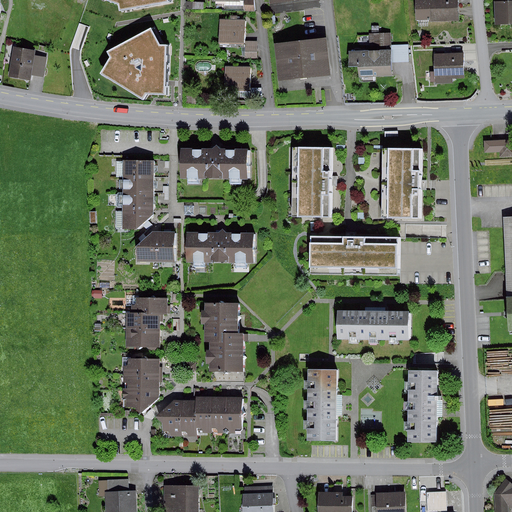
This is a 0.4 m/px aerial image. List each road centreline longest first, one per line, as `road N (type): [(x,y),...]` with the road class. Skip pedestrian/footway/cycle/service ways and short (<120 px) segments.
road 1 (residential): [(478,464),(458,113)]
road 2 (residential): [(289,467),(0,465)]
road 3 (secondary): [(0,96),(89,111),(272,118)]
road 4 (residential): [(478,464),(289,467)]
